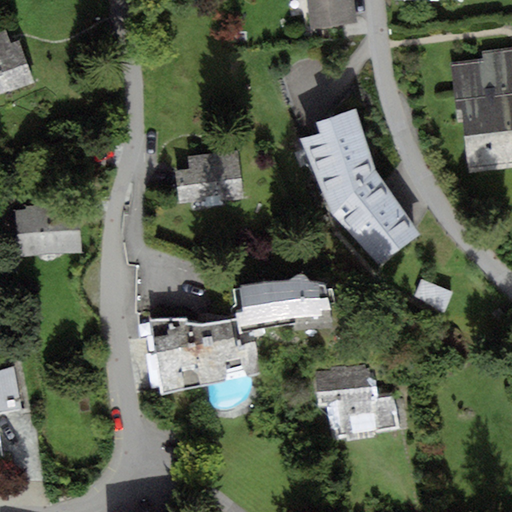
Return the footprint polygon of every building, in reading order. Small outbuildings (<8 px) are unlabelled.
[(0,99),(39,85),(19,29),(0,35),(0,99)] [(511,63),(453,69),(460,135),(511,130),(511,63)] [(379,196),(357,103),(307,113),(331,220),(396,289),(431,263),(379,196)] [(248,148),(173,157),(179,213),(255,204),(248,148)] [(9,209),(18,264),(64,258),(56,202),(9,209)] [(298,282),(255,290),(261,322),(336,307),(332,289),(315,286),(313,276),(302,274),(298,282)] [(420,299),(451,305),(454,287),(424,281),(420,299)] [(150,326),(161,397),(265,381),(254,310),(150,326)] [(16,364),(0,367),(0,456),(5,456),(0,423),(0,419),(28,412),(16,364)] [(371,367),(315,376),(320,405),(339,402),(346,445),(407,436),(401,396),(376,400),(371,367)]
